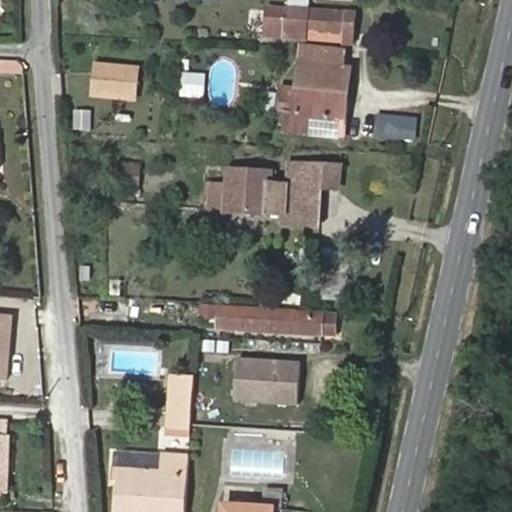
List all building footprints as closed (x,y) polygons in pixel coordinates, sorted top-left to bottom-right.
[(354,45),(357,13),(286,9),(286,10),(268,9),(266,36),(284,37),(284,38),(304,40),(305,31),(344,34),(343,45),(354,45)] [(345,63),(346,51),(303,47),(302,59),(345,63)] [(24,66),(18,60),(0,59),(0,71),(25,73),(24,66)] [(344,137),(349,92),(342,92),(345,63),(302,59),(299,84),(296,112),(286,111),(284,132),(344,137)] [(349,92),(352,64),(345,63),(342,92),(349,92)] [(181,72),(179,95),(203,97),(206,74),(181,72)] [(296,112),(299,84),(282,83),(279,110),(286,111),(296,112)] [(139,189),(141,164),(120,163),(118,188),(139,189)] [(321,226),(323,189),(340,189),(342,165),(290,163),(288,185),(271,183),(272,171),(230,169),(229,183),(207,182),(206,201),(211,202),(210,210),(285,214),(284,224),(321,226)] [(187,246),(188,235),(176,234),(175,245),(187,246)] [(317,298),(345,298),(344,282),(316,283),(317,298)] [(338,336),(339,314),(221,307),(220,329),(338,336)] [(0,380),(13,382),(19,317),(0,315),(0,380)] [(297,407),(300,363),(234,358),(231,402),(297,407)] [(192,436),(196,377),(172,376),(169,434),(192,436)] [(0,494),(15,495),(17,437),(14,437),(14,421),(0,420),(0,494)] [(187,511),(191,455),(116,450),(114,480),(118,481),(116,511),(187,511)]
